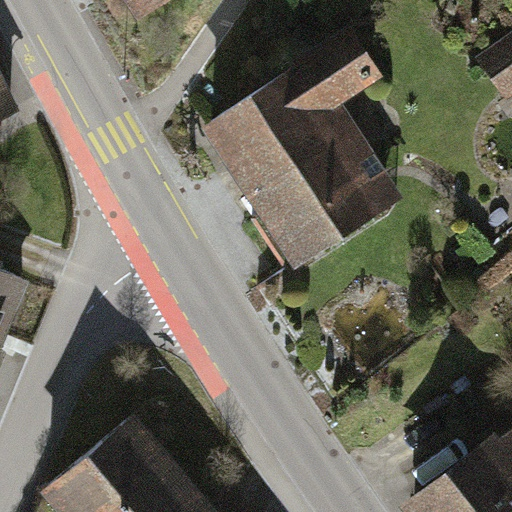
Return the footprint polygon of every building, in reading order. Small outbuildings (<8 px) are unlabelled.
[(116,0),(132,25),(173,0),(116,0)] [(511,23),(487,40),(511,75),(511,23)] [(345,32),(190,131),(288,285),(411,207),(345,103),(377,83),(345,32)] [(0,412),(47,294),(0,275),(0,412)] [(218,511),(135,411),(42,488),(62,511),(218,511)] [(511,511),(511,432),(413,503),(419,511),(511,511)]
